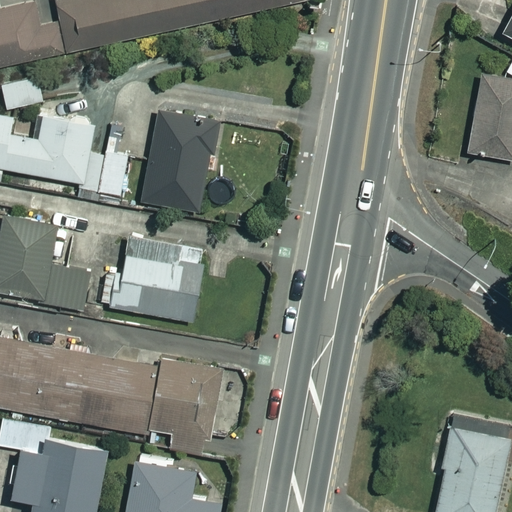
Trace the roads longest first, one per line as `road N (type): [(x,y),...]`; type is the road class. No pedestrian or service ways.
road 1 (trunk): [(294,511),(348,214)]
road 2 (trunk): [(348,214),(386,0)]
road 3 (residential): [(511,303),(412,233),(348,214)]
